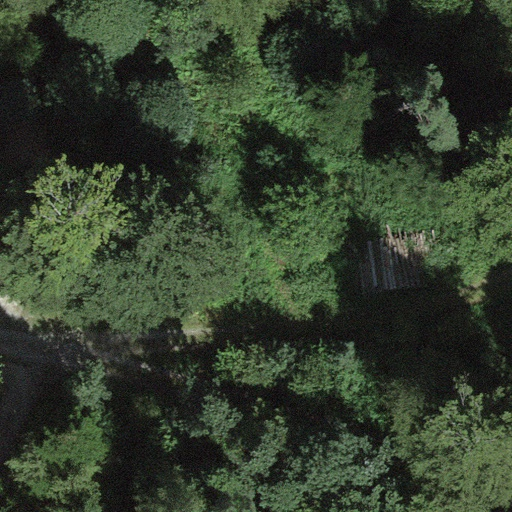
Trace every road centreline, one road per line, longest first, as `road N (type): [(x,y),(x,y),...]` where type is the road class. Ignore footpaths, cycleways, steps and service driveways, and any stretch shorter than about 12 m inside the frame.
road 1 (track): [(0,346),(459,468),(511,475)]
road 2 (track): [(28,351),(328,343),(511,276)]
road 3 (track): [(0,285),(12,296),(28,351),(19,405),(0,444)]
